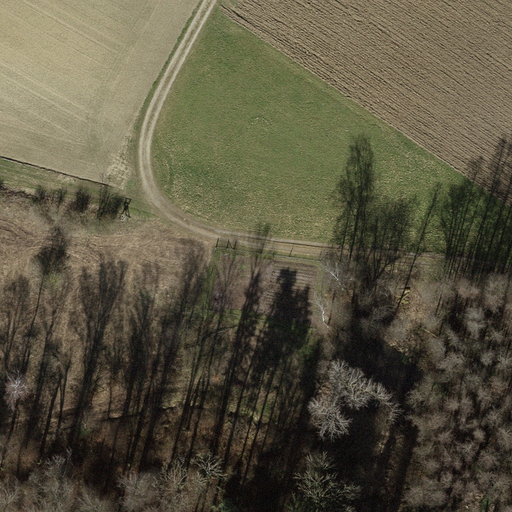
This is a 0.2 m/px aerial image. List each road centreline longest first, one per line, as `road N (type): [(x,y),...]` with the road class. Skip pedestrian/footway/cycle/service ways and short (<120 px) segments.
road 1 (track): [(212,0),(149,116),(144,156),(151,189),(168,209),(193,226),(511,266)]
road 2 (track): [(0,165),(168,209)]
